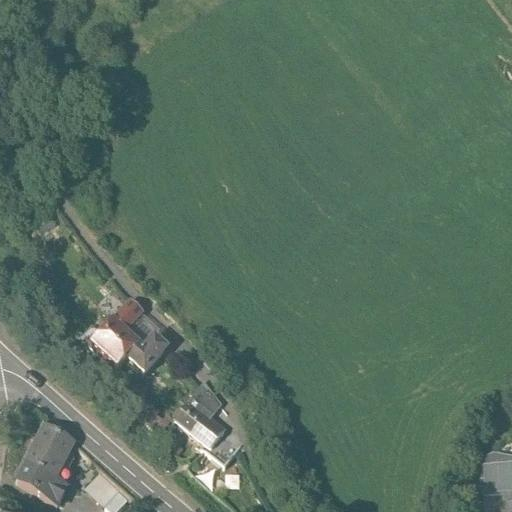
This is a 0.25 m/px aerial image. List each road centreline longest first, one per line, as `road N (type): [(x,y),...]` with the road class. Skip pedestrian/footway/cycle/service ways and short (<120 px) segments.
road 1 (residential): [(281,511),(237,417),(63,222),(26,137),(0,46)]
road 2 (secondary): [(0,376),(21,380),(174,511)]
